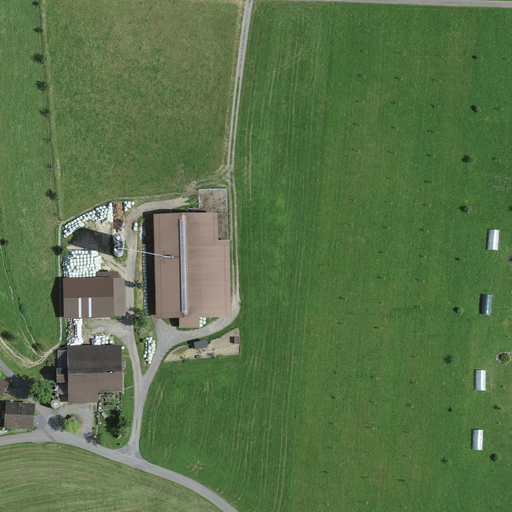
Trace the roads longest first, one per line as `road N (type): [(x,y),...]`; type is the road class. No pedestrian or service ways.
road 1 (residential): [(231,511),(193,485),(51,436)]
road 2 (track): [(223,177),(248,0)]
road 3 (track): [(380,0),(511,4)]
